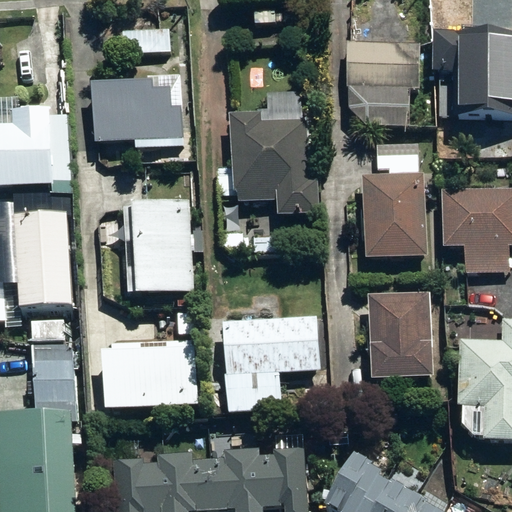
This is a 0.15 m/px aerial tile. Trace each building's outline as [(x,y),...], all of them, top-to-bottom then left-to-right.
[(126,30),(127,53),(172,52),(172,28),(126,30)] [(460,70),(460,116),(511,115),(511,31),(440,32),(439,70),(460,70)] [(371,126),(413,126),(414,88),(424,89),(424,45),(354,45),(354,109),(371,126)] [(98,83),(100,140),(189,137),(188,107),(176,108),(175,88),(160,89),(159,81),(98,83)] [(0,125),(0,187),(57,184),(52,107),(18,108),(18,125),(0,125)] [(282,200),(283,214),(323,213),(322,179),(314,180),(311,120),(267,122),(266,113),(235,115),(240,190),(244,190),(244,202),(282,200)] [(497,154),(510,154),(511,143),(497,142),(497,154)] [(382,145),(383,169),(422,168),(422,143),(382,145)] [(55,145),(58,187),(77,186),(74,144),(55,145)] [(429,174),(368,176),(371,257),(433,255),(429,174)] [(470,246),(470,273),(511,272),(511,190),(449,190),(448,247),(470,246)] [(139,203),(143,293),(197,291),(193,200),(139,203)] [(77,305),(71,216),(22,219),(28,308),(77,305)] [(258,237),(258,252),(283,252),(283,237),(258,237)] [(375,295),(378,379),(438,376),(434,293),(375,295)] [(180,307),(192,307),(193,299),(181,299),(180,307)] [(197,299),(198,309),(206,309),(206,299),(197,299)] [(0,308),(0,322),(9,321),(7,307),(0,308)] [(228,323),(234,412),(286,410),(283,373),(326,370),(322,317),(228,323)] [(491,441),(511,440),(511,320),(508,321),(507,342),(467,341),(466,406),(492,406),(491,441)] [(32,328),(32,345),(73,344),(73,328),(32,328)] [(37,345),(40,411),(75,410),(72,345),(37,345)] [(109,354),(110,409),(202,406),(201,350),(109,354)] [(320,392),(321,406),(333,405),(332,392),(320,392)] [(0,414),(0,427),(4,511),(82,511),(78,410),(0,414)] [(315,511),(312,449),(284,450),(285,457),(258,459),(261,508),(294,507),(294,511),(315,511)] [(261,511),(261,508),(258,459),(258,451),(233,452),(233,460),(211,462),(214,511),(242,510),(242,511),(261,511)] [(349,511),(369,511),(388,478),(392,471),(383,467),(384,463),(366,453),(338,504),(337,505),(339,506),(349,511)] [(212,511),(214,511),(211,462),(200,463),(199,454),(164,456),(165,464),(167,511),(212,511)] [(167,511),(165,464),(151,466),(151,459),(122,461),(125,511),(167,511)] [(405,488),(388,478),(369,511),(408,511),(418,495),(414,492),(416,488),(407,483),(405,488)] [(424,498),(418,495),(408,511),(447,511),(448,511),(431,502),(434,498),(426,493),(424,498)]
